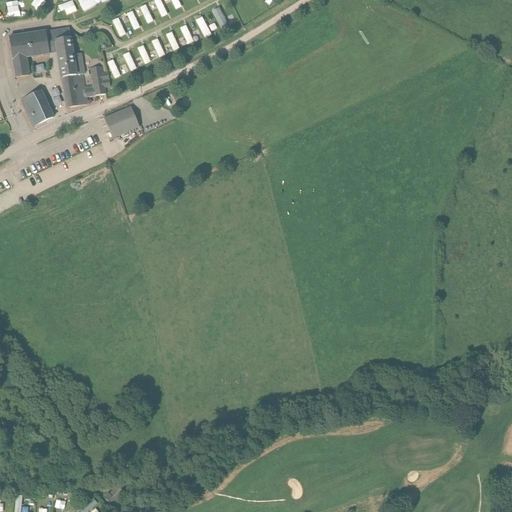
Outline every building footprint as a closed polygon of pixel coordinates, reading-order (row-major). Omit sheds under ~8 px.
[(41,13),(47,4),(42,0),(37,0),(33,7),(41,13)] [(94,0),(81,0),(79,1),(84,14),(98,7),(94,0)] [(162,0),(158,0),(156,1),(163,19),(169,17),(162,0)] [(172,0),(178,11),(184,9),(179,0),(172,0)] [(75,2),(62,7),(66,18),(79,13),(75,2)] [(149,5),(142,7),(148,26),(155,24),(149,5)] [(11,21),(22,18),(20,6),(8,9),(11,21)] [(128,15),(136,32),(142,29),(134,12),(128,15)] [(230,24),(238,21),(234,13),(227,16),(230,24)] [(204,18),(197,21),(206,40),(213,37),(204,18)] [(120,20),(114,23),(122,39),(128,36),(120,20)] [(182,29),(189,46),(196,43),(188,26),(182,29)] [(68,28),(46,31),(47,42),(56,40),(62,78),(67,108),(87,105),(85,98),(95,96),(106,95),(104,88),(110,87),(108,73),(103,73),(102,67),(89,69),(92,88),(85,89),(83,74),(85,74),(81,53),(74,55),(71,37),(70,37),(68,28)] [(49,54),(47,42),(46,31),(9,38),(16,78),(29,76),(26,58),(49,54)] [(174,33),(168,36),(175,53),(182,50),(174,33)] [(159,40),(153,43),(161,60),(167,57),(159,40)] [(139,50),(147,67),(153,64),(145,47),(139,50)] [(131,54),(124,57),(133,74),(139,71),(131,54)] [(116,62),(110,64),(115,81),(121,80),(116,62)] [(20,101),(33,128),(54,118),(41,91),(20,101)] [(131,107),(104,118),(104,119),(112,139),(139,127),(131,107)] [(117,487),(104,498),(112,507),(125,495),(117,487)] [(63,497),(54,497),(54,508),(63,508),(63,497)] [(77,511),(89,511),(100,504),(96,498),(77,511)] [(48,511),(50,500),(39,499),(37,511),(48,511)]
